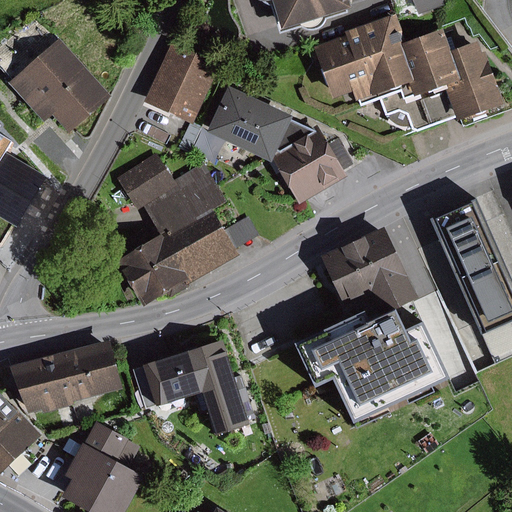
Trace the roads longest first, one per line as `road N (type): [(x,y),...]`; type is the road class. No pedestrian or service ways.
road 1 (residential): [(16,339),(165,316),(205,301),(511,146)]
road 2 (residential): [(173,0),(94,167),(25,287),(16,339)]
